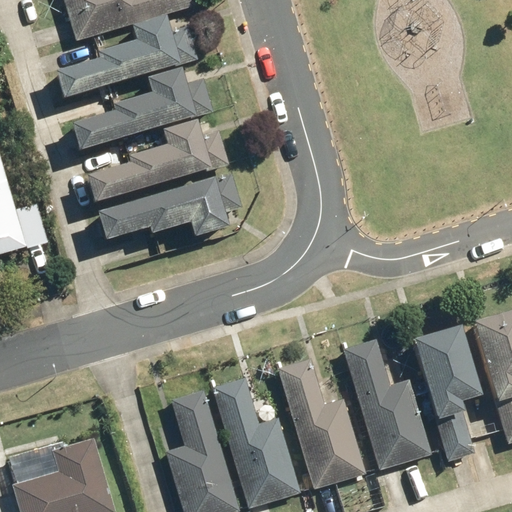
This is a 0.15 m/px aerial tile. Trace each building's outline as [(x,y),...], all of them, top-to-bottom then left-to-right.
[(59,0),(73,47),(125,33),(161,22),(198,11),(194,0),(59,0)] [(196,64),(186,32),(166,38),(161,22),(125,33),(130,49),(46,74),(56,106),(139,81),(175,70),(196,64)] [(139,81),(144,99),(107,110),(109,117),(63,131),(71,158),(155,133),(192,122),(211,117),(199,78),(179,84),(175,70),(139,81)] [(155,133),(160,150),(121,161),(123,168),(78,182),(87,211),(226,169),(216,135),(198,140),(192,122),(155,133)] [(12,210),(0,163),(0,259),(47,248),(35,204),(12,210)] [(89,218),(99,250),(143,237),(144,243),(182,231),(187,247),(225,235),(221,220),(239,214),(227,176),(89,218)] [(511,309),(466,325),(505,449),(511,446),(511,309)] [(454,328),(405,343),(443,467),(472,457),(455,407),(477,400),(454,328)] [(373,342),(340,351),(376,473),(428,457),(406,382),(386,387),(373,342)] [(307,361),(274,371),(310,491),(361,476),(339,402),(321,407),(307,361)] [(241,381),(209,391),(245,510),(296,495),(274,421),(255,427),(241,381)] [(235,511),(199,393),(167,403),(181,449),(161,455),(178,511),(235,511)] [(11,485),(8,485),(14,511),(111,511),(92,441),(63,449),(62,444),(4,460),(11,485)]
